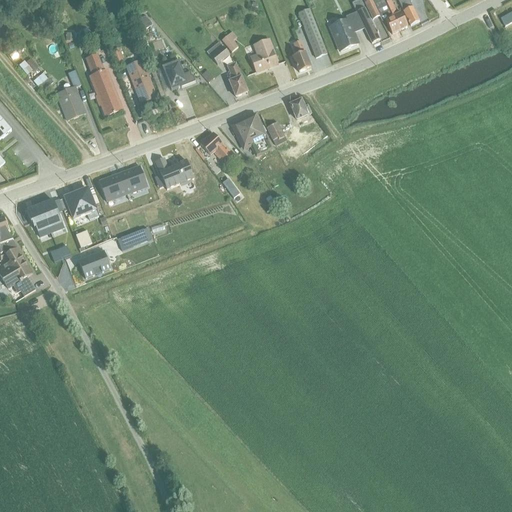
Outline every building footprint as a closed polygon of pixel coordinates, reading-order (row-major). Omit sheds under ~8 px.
[(384,0),(375,0),(381,16),(385,14),(385,15),(390,13),(384,0)] [(398,0),(403,9),(413,3),(410,0),(398,0)] [(394,1),(388,3),(392,15),(398,13),(394,1)] [(408,12),(413,24),(420,21),(415,9),(408,12)] [(329,53),(311,13),(297,19),(305,38),(310,35),(320,57),(329,53)] [(507,28),(511,24),(511,17),(510,14),(502,18),(507,28)] [(390,22),(395,33),(409,26),(404,16),(390,22)] [(365,32),(371,44),(380,39),(375,27),(365,32)] [(337,55),(348,50),(342,38),(338,40),(332,29),(326,32),(337,55)] [(496,42),(501,40),(497,31),(492,33),(496,42)] [(222,43),(234,53),(240,46),(235,42),(238,39),(231,33),(222,43)] [(301,41),(293,45),(298,55),(306,52),(301,41)] [(221,42),(207,54),(217,66),(225,59),(232,67),(238,62),(221,42)] [(254,72),(275,65),(267,42),(253,48),(257,58),(250,60),(254,72)] [(112,52),(117,65),(124,63),(119,49),(112,52)] [(302,54),(292,58),(299,74),(309,69),(302,54)] [(86,77),(102,119),(122,111),(107,72),(102,73),(97,58),(84,63),(89,76),(86,77)] [(27,62),(34,72),(39,69),(31,59),(27,62)] [(165,68),(175,92),(192,84),(193,86),(200,83),(195,72),(186,76),(180,61),(165,68)] [(28,78),(34,72),(25,62),(19,67),(28,78)] [(141,103),(157,97),(145,65),(129,71),(141,103)] [(230,87),(234,98),(251,92),(242,69),(231,73),(236,85),(230,87)] [(207,71),(202,76),(210,84),(215,79),(207,71)] [(76,72),(69,74),(74,88),(80,86),(76,72)] [(34,82),(39,88),(49,80),(44,74),(34,82)] [(64,119),(84,113),(77,90),(58,96),(64,119)] [(301,102),(290,107),(297,123),(311,116),(308,108),(305,109),(301,102)] [(256,114),(231,126),(243,152),(251,148),(255,157),(258,156),(252,146),(246,149),(236,129),(255,120),(270,150),(273,149),(256,114)] [(255,120),(236,129),(246,149),(252,146),(258,156),(270,150),(255,120)] [(278,124),(267,130),(275,145),(276,148),(287,142),(278,124)] [(214,135),(201,147),(211,158),(215,154),(225,165),(233,157),(214,135)] [(198,150),(196,151),(205,163),(207,161),(198,150)] [(164,160),(156,164),(161,177),(166,188),(168,193),(194,182),(191,174),(194,173),(191,167),(189,168),(187,163),(177,167),(177,169),(169,172),(164,160)] [(141,169),(120,176),(127,196),(148,188),(141,169)] [(120,176),(99,184),(107,204),(127,196),(120,176)] [(161,177),(155,180),(160,190),(166,188),(161,177)] [(229,182),(223,186),(234,200),(239,196),(229,182)] [(87,215),(89,223),(99,219),(88,191),(66,200),(74,220),(87,215)] [(54,203),(41,208),(50,231),(63,225),(54,203)] [(41,208),(27,213),(32,226),(33,225),(35,230),(36,230),(38,235),(50,231),(41,208)] [(0,220),(0,237),(10,234),(5,219),(0,220)] [(143,231),(117,241),(122,253),(133,249),(133,248),(148,242),(148,243),(152,241),(147,230),(143,231)] [(68,248),(58,252),(61,260),(71,256),(68,248)] [(15,249),(4,255),(20,283),(31,277),(15,249)] [(58,252),(51,254),(55,265),(62,262),(61,260),(58,252)] [(104,253),(79,263),(86,281),(111,271),(104,253)]
